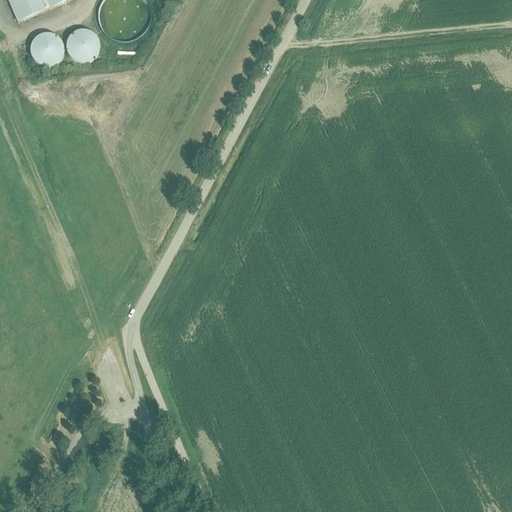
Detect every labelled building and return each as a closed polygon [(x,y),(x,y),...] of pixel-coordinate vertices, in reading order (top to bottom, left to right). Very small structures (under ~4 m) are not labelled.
[(6,0),(18,25),(75,0),(6,0)] [(117,32),(127,28),(123,19),(114,23),(117,32)] [(81,33),(78,34),(75,35),(72,37),(70,39),(68,42),(66,45),(66,48),(66,51),(66,54),(67,57),(69,60),(71,63),(74,64),(77,66),(80,67),(83,67),(86,67),(89,66),(92,64),(95,62),(97,59),(98,57),(99,54),(100,50),(99,47),(99,44),(97,41),(95,39),(93,36),(90,35),(87,34),(84,33),(81,33)] [(122,37),(125,46),(135,44),(132,35),(122,37)] [(45,37),(42,38),(39,39),(36,41),(34,43),(32,46),(31,49),(30,52),(30,55),(30,58),(32,61),(33,64),(35,66),(38,68),(41,70),(44,70),(47,71),(50,70),(54,69),(56,68),(59,66),(61,63),(62,60),(63,57),(64,54),(64,51),(63,48),(61,45),(59,42),(57,40),(54,39),(51,37),(48,37),(45,37)] [(122,358),(125,371),(130,370),(127,357),(122,358)]
